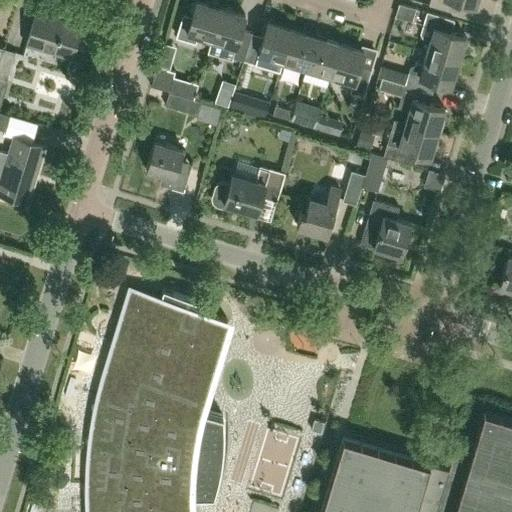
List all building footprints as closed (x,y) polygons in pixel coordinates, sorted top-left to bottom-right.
[(208,50),(222,6),(201,0),(196,0),(188,31),(185,39),(194,42),(197,34),(211,38),(208,50)] [(464,0),(476,3),(476,0),(429,0),(429,3),(457,11),(460,0),(464,0)] [(244,59),(252,32),(242,29),(247,14),(222,6),(208,50),(232,57),(232,56),(244,59)] [(427,11),(423,24),(420,32),(422,36),(430,38),(427,50),(459,59),(466,36),(451,31),(455,19),(427,11)] [(72,57),(82,25),(36,12),(27,43),(72,57)] [(283,59),(293,27),(269,20),(264,36),(252,32),(244,59),(257,63),(280,70),(283,59)] [(307,66),(316,34),(293,27),(283,59),(307,66)] [(331,74),(341,41),(316,34),(307,66),(331,74)] [(364,95),(372,68),(360,64),(365,49),(341,41),(331,74),(354,81),(351,91),(364,95)] [(15,51),(2,47),(0,52),(0,78),(6,80),(15,51)] [(451,84),(459,59),(427,50),(423,63),(418,62),(410,66),(405,82),(434,91),(437,79),(451,84)] [(169,68),(171,61),(160,58),(158,65),(169,68)] [(173,76),(169,91),(193,98),(198,83),(173,76)] [(430,102),(434,91),(405,82),(405,83),(381,76),(378,87),(401,94),(398,106),(409,110),(405,121),(395,118),(437,131),(445,106),(430,102)] [(193,98),(169,91),(165,104),(197,114),(202,101),(193,98)] [(292,119),(294,110),(275,105),(272,113),(292,119)] [(311,115),(294,110),(292,119),(308,124),(311,115)] [(0,128),(5,130),(10,114),(0,111),(0,128)] [(430,155),(437,131),(395,118),(384,154),(383,155),(387,156),(412,163),(416,151),(430,155)] [(286,171),(285,171),(298,129),(298,128),(292,127),(287,141),(288,141),(280,170),(260,164),(256,179),(233,172),(230,184),(223,182),(219,183),(215,185),(212,197),(213,201),(216,204),(236,209),(237,205),(258,212),(262,196),(277,200),(286,171)] [(45,146),(14,136),(0,180),(0,191),(28,200),(45,146)] [(163,174),(160,183),(184,190),(190,168),(179,164),(184,148),(155,140),(146,169),(163,174)] [(357,203),(372,152),(371,153),(365,173),(351,169),(342,199),(357,203)] [(377,190),(387,156),(383,155),(372,152),(357,203),(362,186),(377,190)] [(327,232),(340,188),(330,185),(326,201),(309,197),(305,211),(301,210),(298,223),(327,232)] [(402,253),(411,222),(396,218),(400,206),(374,198),(361,242),(391,251),(392,250),(402,253)] [(511,287),(511,254),(510,254),(501,284),(511,287)] [(189,511),(189,505),(192,505),(195,494),(213,494),(217,479),(220,463),(222,447),(223,430),(222,415),(205,410),(205,399),(202,398),(226,318),(197,309),(200,300),(163,289),(160,297),(131,288),(106,371),(100,393),(96,411),(93,430),(91,443),(90,453),(89,461),(89,466),(89,482),(89,507),(89,511),(189,511)] [(61,396),(70,399),(77,377),(67,375),(61,396)] [(458,437),(448,469),(429,463),(429,462),(343,436),(319,511),(511,511),(511,419),(483,410),(474,442),(458,437)] [(25,511),(35,511),(38,503),(28,501),(25,511)]
